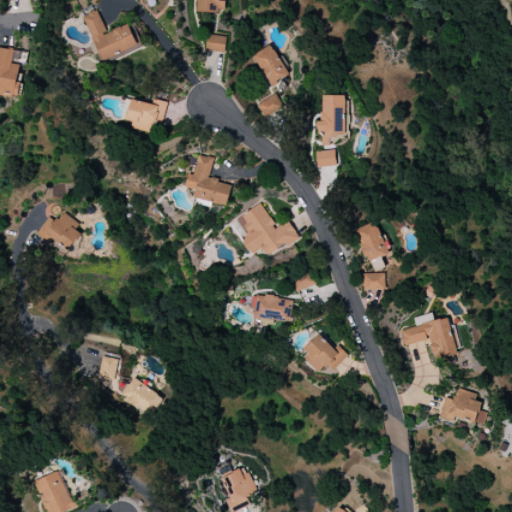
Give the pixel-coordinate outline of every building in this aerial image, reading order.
[(195,0),(196,12),(225,13),(225,0),(195,0)] [(139,45),(130,23),(107,33),(96,10),(82,16),(101,61),(139,45)] [(205,51),(225,53),(227,36),(207,35),(205,51)] [(286,79),(275,46),(254,53),(264,86),(286,79)] [(13,50),(0,48),(0,94),(19,97),(21,82),(18,82),(19,65),(12,64),(13,50)] [(262,118),(283,109),(277,93),(256,102),(262,118)] [(345,96),(321,96),(321,122),(319,122),(319,146),(331,146),(331,137),(345,137),(345,96)] [(150,133),(152,123),(163,125),(167,102),(152,100),(151,104),(130,100),(126,121),(132,122),(130,129),(150,133)] [(315,152),(316,167),(336,166),(335,151),(315,152)] [(193,199),(227,206),(232,184),(209,179),(213,158),(198,155),(193,175),(188,174),(185,188),(195,190),(193,199)] [(233,223),(241,232),(237,235),(252,255),(261,248),(268,259),(299,236),(287,220),(277,228),(259,203),(233,223)] [(84,233),(63,213),(54,222),(50,218),(36,233),(48,245),(54,239),(67,251),(84,233)] [(387,256),(377,223),(355,229),(365,262),(387,256)] [(295,292),(315,285),(310,272),(290,280),(295,292)] [(290,322),(292,298),(255,296),(253,319),(290,322)] [(399,331),(403,346),(429,340),(435,361),(459,355),(450,317),(434,321),(432,313),(413,318),(415,327),(399,331)] [(320,372),(327,365),(333,371),(348,355),(337,345),(332,350),(317,335),(300,353),(320,372)] [(163,397),(132,378),(120,397),(151,416),(163,397)] [(439,418),(454,421),(454,418),(483,425),(486,413),(477,411),(480,394),(457,390),(456,398),(444,396),(439,418)] [(34,481),(45,511),(65,511),(74,509),(59,472),(34,481)]
